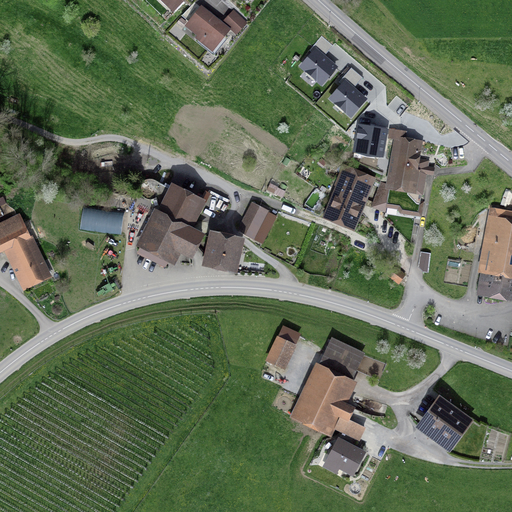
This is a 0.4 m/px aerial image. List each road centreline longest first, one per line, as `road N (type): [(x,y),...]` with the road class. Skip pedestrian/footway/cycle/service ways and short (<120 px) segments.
road 1 (tertiary): [(0,372),(88,317),(139,299),(218,287),(329,300),(511,369)]
road 2 (track): [(413,269),(332,225),(132,142),(69,141),(0,114)]
road 3 (tertiary): [(318,0),(511,163)]
